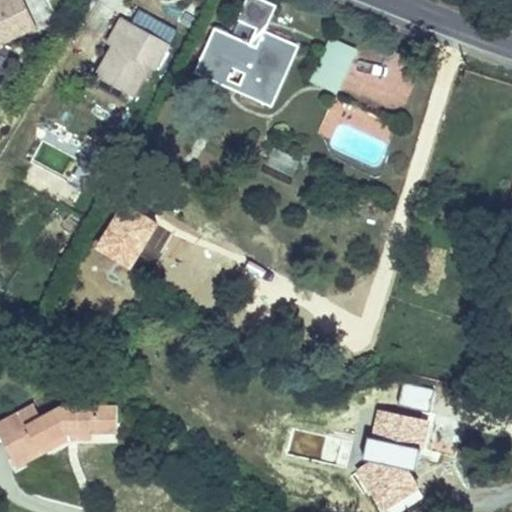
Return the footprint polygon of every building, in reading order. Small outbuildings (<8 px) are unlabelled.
[(0,0),(0,54),(1,54),(17,27),(55,10),(50,0),(0,0)] [(137,29),(152,3),(146,0),(137,0),(124,21),(132,27),(137,29)] [(257,0),(247,21),(262,28),(275,0),(257,0)] [(275,0),(262,28),(277,36),(288,16),(294,0),(275,0)] [(187,26),(152,3),(137,29),(132,27),(114,56),(148,79),(166,49),(172,52),(187,26)] [(234,15),(225,36),(261,53),(279,63),(302,74),(320,32),(288,16),(277,36),(262,28),(247,21),(234,15)] [(377,32),(351,21),(330,63),(354,74),(377,32)] [(261,53),(225,36),(216,58),(251,74),(261,53)] [(261,53),(251,74),(269,83),(279,63),(261,53)] [(294,94),(302,74),(279,63),(269,83),(294,94)] [(266,166),(292,176),(298,162),(272,151),(266,166)] [(46,387),(31,394),(39,409),(53,402),(46,387)] [(392,408),(440,420),(420,387),(392,408)] [(28,453),(54,439),(49,430),(61,425),(72,417),(100,417),(127,416),(125,391),(71,392),(53,402),(39,409),(31,394),(5,408),(28,453)] [(431,448),(440,420),(392,408),(391,408),(386,434),(392,437),(389,457),(372,463),(390,495),(382,500),(385,505),(427,484),(433,481),(421,461),(436,456),(431,448)] [(49,430),(54,439),(79,426),(101,425),(100,417),(72,417),(61,425),(49,430)] [(401,511),(433,495),(427,484),(385,505),(389,511),(401,511)]
